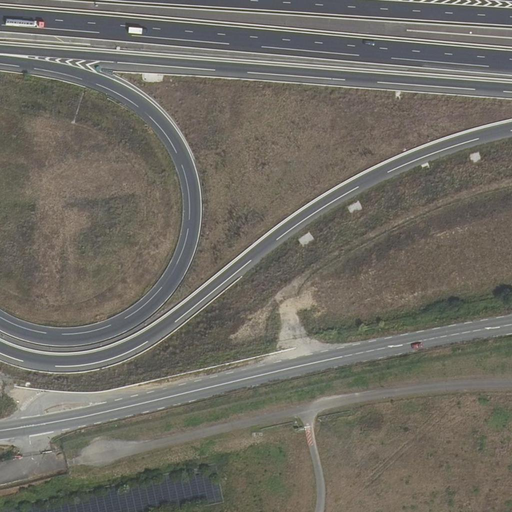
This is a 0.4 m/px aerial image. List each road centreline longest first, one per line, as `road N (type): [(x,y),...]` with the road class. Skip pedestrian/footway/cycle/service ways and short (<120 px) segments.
road 1 (trunk): [(0,345),(72,361),(110,352),(138,340),(358,181),(423,151),(511,126)]
road 2 (trunk): [(0,61),(74,72),(140,102),(184,158),(193,201),(180,265),(139,314),(81,337),(47,337),(0,322)]
road 3 (secondary): [(511,325),(0,429)]
road 4 (trunk): [(0,15),(511,58)]
road 5 (trunk): [(0,52),(511,86)]
road 6 (trunk): [(511,16),(238,0)]
road 7 (track): [(0,389),(128,404)]
